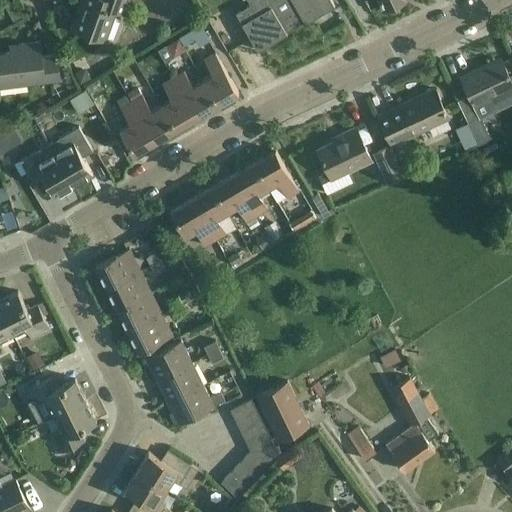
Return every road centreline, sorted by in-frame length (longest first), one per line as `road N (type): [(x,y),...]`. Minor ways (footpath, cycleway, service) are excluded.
road 1 (residential): [(46,248),(111,195),(499,0)]
road 2 (residential): [(75,511),(121,436),(127,404),(46,248)]
